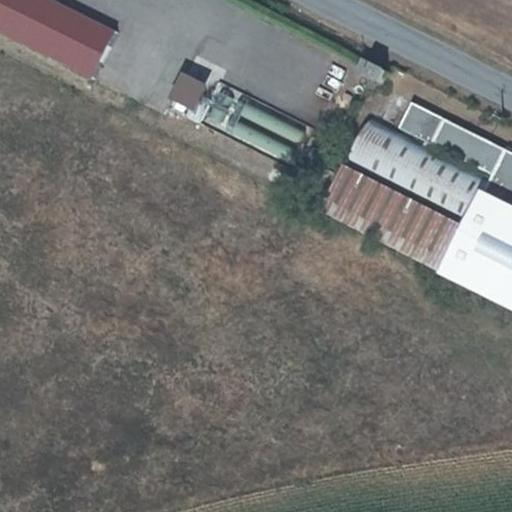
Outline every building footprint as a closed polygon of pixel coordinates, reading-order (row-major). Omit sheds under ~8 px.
[(0,0),(0,34),(91,80),(116,33),(48,0),(0,0)] [(371,78),(373,76),(379,64),(365,57),(358,72),(371,78)] [(390,70),(379,64),(373,76),(371,78),(383,83),(390,70)] [(182,76),(168,104),(196,118),(210,90),(182,76)] [(446,277),(511,309),(511,146),(416,100),(404,124),(430,137),(428,142),(375,116),(345,176),(331,169),(314,204),(450,271),(446,277)] [(267,141),(264,151),(289,160),(293,150),(267,141)]
